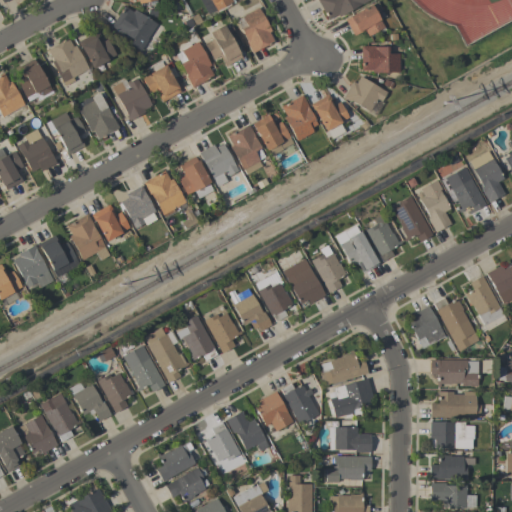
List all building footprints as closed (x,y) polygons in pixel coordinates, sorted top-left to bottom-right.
[(232,2),(230,0),(209,0),(215,11),(232,2)] [(369,0),(316,0),(327,21),(369,0)] [(364,30),(367,36),(383,28),(377,15),(382,12),(377,1),(344,18),(352,36),(364,30)] [(142,49),(156,23),(122,5),(108,31),(142,49)] [(241,16),(246,26),(240,30),(251,53),(274,40),(257,8),(241,16)] [(212,39),(203,43),(212,60),(219,56),(224,66),(241,58),(223,24),(208,32),(212,39)] [(115,55),(106,39),(100,42),(95,32),(77,41),(91,68),(115,55)] [(45,49),(62,84),(86,72),(70,37),(45,49)] [(192,87),(214,74),(196,42),(174,55),(192,87)] [(398,72),(398,53),(388,54),(388,46),(360,47),(360,72),(398,72)] [(49,92),(35,59),(12,68),(26,101),(49,92)] [(149,93),(154,91),(161,102),(180,92),(164,65),(141,78),(149,93)] [(0,116),(22,105),(4,72),(0,74),(0,116)] [(343,98),(371,113),(384,90),(356,75),(343,98)] [(151,107),(135,76),(111,88),(128,119),(151,107)] [(95,140),(117,128),(98,92),(75,105),(95,140)] [(339,102),(332,105),(327,94),(310,103),(323,131),(347,119),(339,102)] [(318,128),(301,95),(278,106),(295,139),(318,128)] [(83,147),(78,134),(83,132),(76,116),(67,119),(65,113),(50,119),(65,154),(83,147)] [(267,155),(291,144),(280,120),(273,124),(268,114),(252,122),(267,155)] [(248,125),(226,134),(242,174),(264,166),(248,125)] [(33,174),(55,161),(35,130),(13,144),(33,174)] [(511,139),(506,142),(511,152),(503,158),(511,175),(511,139)] [(236,170),(220,141),(198,154),(216,187),(226,181),(223,177),(236,170)] [(0,147),(0,183),(3,190),(20,182),(15,170),(21,167),(13,150),(4,155),(0,148),(0,147)] [(467,160),(487,202),(503,195),(497,182),(501,179),(488,151),(467,160)] [(176,179),(186,196),(196,189),(200,196),(213,189),(193,156),(177,165),(183,175),(176,179)] [(461,211),(469,206),(471,211),(484,204),(463,166),(442,178),(461,211)] [(143,181),(160,215),(183,204),(166,170),(143,181)] [(449,209),(434,180),(419,188),(423,197),(418,200),(434,232),(449,224),(443,212),(449,209)] [(118,197),(132,229),(156,219),(142,187),(118,197)] [(414,235),(417,241),(429,236),(411,196),(390,206),(405,239),(414,235)] [(120,211),(113,214),(109,205),(91,212),(102,240),(127,230),(120,211)] [(81,260),(104,248),(86,214),(63,226),(81,260)] [(389,249),(397,245),(381,215),(372,220),(374,224),(363,230),(380,262),(392,255),(389,249)] [(375,265),(357,225),(334,235),(348,265),(355,262),(360,272),(375,265)] [(37,244),(55,276),(78,264),(66,242),(59,245),(53,235),(37,244)] [(311,259),(325,293),(340,287),(336,277),(341,275),(328,245),(318,249),(321,255),(311,259)] [(38,287),(50,282),(35,246),(11,256),(24,287),(36,282),(38,287)] [(281,270),(298,307),(322,295),(304,259),(281,270)] [(13,270),(4,274),(0,264),(0,297),(20,289),(13,270)] [(501,304),(511,297),(511,269),(509,265),(502,269),(499,265),(484,273),(501,304)] [(253,284),(273,321),(285,315),(281,309),(291,304),(273,272),(253,284)] [(465,294),(482,326),(501,315),(480,276),(467,283),(471,290),(465,294)] [(267,326),(249,288),(229,298),(242,325),(250,321),(255,332),(267,326)] [(456,298),(445,303),(443,299),(433,304),(455,351),(476,341),(456,298)] [(443,336),(427,306),(405,318),(421,348),(443,336)] [(218,353),(233,347),(229,338),(236,336),(226,312),(216,316),(216,315),(204,319),(218,353)] [(183,321),(186,327),(176,332),(191,360),(213,349),(195,315),(183,321)] [(166,383),(179,377),(176,371),(184,366),(172,343),(175,342),(170,331),(163,334),(160,328),(142,336),(166,383)] [(163,385),(141,345),(120,356),(139,389),(147,385),(151,392),(163,385)] [(366,373),(358,351),(317,364),(325,386),(366,373)] [(511,382),(511,356),(504,356),(503,368),(497,367),(496,381),(511,382)] [(428,376),(438,376),(437,384),(476,385),(477,360),(429,359),(428,376)] [(126,407),(122,399),(129,396),(119,372),(110,376),(109,374),(97,379),(111,413),(126,407)] [(326,390),(333,416),(373,405),(366,379),(326,390)] [(91,383),(81,388),(78,383),(67,388),(81,415),(92,410),(97,421),(108,416),(91,383)] [(290,388),(289,385),(280,389),(296,424),(317,414),(303,383),(290,388)] [(511,387),(510,398),(503,397),(501,410),(511,411),(511,387)] [(264,426),(270,423),(274,431),(291,423),(275,391),(252,403),(264,426)] [(428,417),(478,418),(479,404),(474,404),(474,393),(437,392),(437,403),(429,403),(428,417)] [(39,403),(58,442),(71,436),(67,429),(76,425),(60,393),(39,403)] [(258,451),(267,446),(252,419),(246,422),(240,411),(226,418),(242,451),(255,444),(258,451)] [(29,455),(54,447),(42,416),(18,424),(29,455)] [(472,423),(429,422),(429,447),(471,449),(472,423)] [(212,434),(204,440),(218,463),(238,451),(221,423),(209,429),(212,434)] [(0,430),(0,461),(6,473),(19,465),(15,458),(24,454),(9,426),(0,430)] [(356,428),(333,427),(333,451),(369,452),(369,434),(356,434),(356,428)] [(160,480),(193,465),(184,444),(156,456),(161,466),(155,468),(160,480)] [(220,474),(244,463),(239,453),(216,464),(220,474)] [(428,464),(428,478),(465,479),(465,465),(472,465),(473,456),(437,455),(436,464),(428,464)] [(324,480),(360,481),(361,470),(369,471),(369,457),(331,456),(331,469),(325,469),(324,480)] [(170,498),(177,494),(180,500),(206,489),(198,468),(163,483),(170,498)] [(309,511),(310,484),(298,484),(298,475),(286,475),(285,511),(309,511)] [(231,496),(238,511),(267,511),(259,494),(266,491),(262,482),(231,496)] [(428,484),(428,501),(443,501),(443,508),(474,508),(474,495),(465,495),(465,484),(428,484)] [(108,511),(110,511),(97,488),(66,505),(69,511),(108,511)] [(367,511),(367,505),(361,505),(360,494),(330,495),(330,511),(367,511)] [(189,511),(188,511),(222,511),(217,499),(189,511)]
